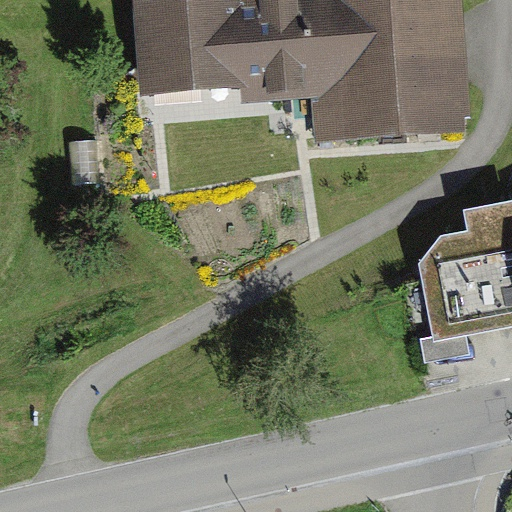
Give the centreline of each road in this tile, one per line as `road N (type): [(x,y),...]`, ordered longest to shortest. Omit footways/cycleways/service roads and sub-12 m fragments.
road 1 (track): [(505,0),(500,117),(477,167),(89,392),(67,447),(81,511)]
road 2 (tertiary): [(439,433),(91,511)]
